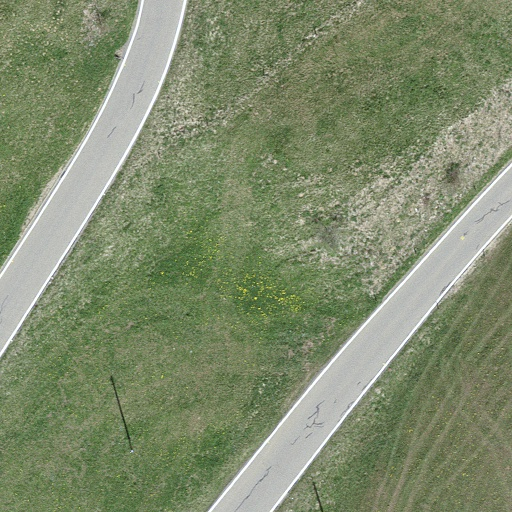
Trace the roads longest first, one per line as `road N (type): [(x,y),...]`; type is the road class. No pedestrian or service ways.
road 1 (tertiary): [(511,189),(238,511)]
road 2 (tertiary): [(0,310),(119,119),(142,75),(163,0)]
